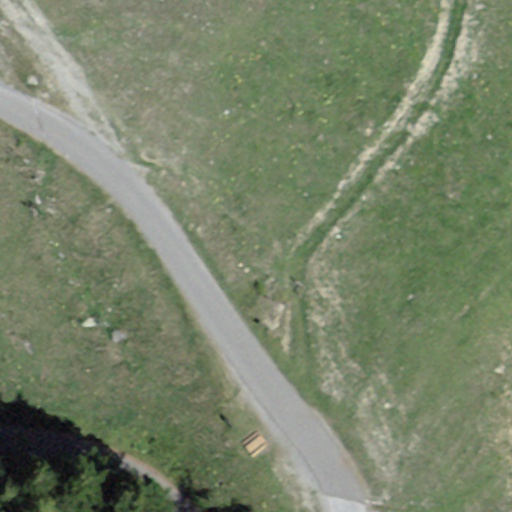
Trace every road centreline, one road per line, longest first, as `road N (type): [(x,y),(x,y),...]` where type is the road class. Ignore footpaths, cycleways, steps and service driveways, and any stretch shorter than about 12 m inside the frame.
road 1 (unclassified): [(345,511),(307,422),(110,164),(0,100)]
road 2 (unclassified): [(0,442),(120,463),(185,511)]
road 3 (track): [(26,0),(110,164)]
